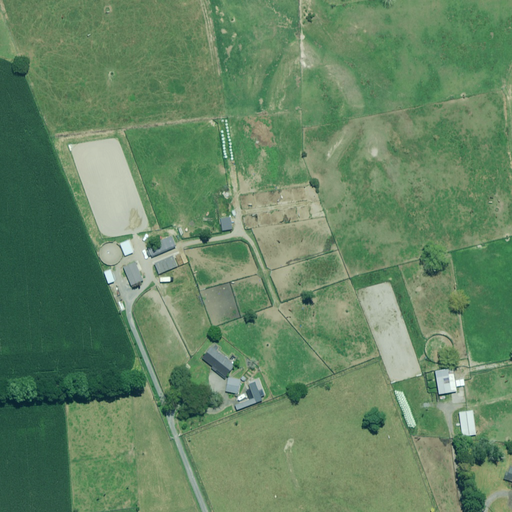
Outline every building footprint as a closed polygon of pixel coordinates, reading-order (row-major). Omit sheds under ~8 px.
[(179,267),(174,256),(155,263),(159,275),(179,267)] [(124,268),(132,286),(133,285),(134,288),(142,285),(141,282),(143,281),(136,263),(124,268)] [(235,367),(212,348),(203,359),(213,367),(212,368),(225,379),(235,367)] [(436,372),(439,392),(439,395),(457,392),(456,387),(465,386),(464,380),(455,381),(453,369),(436,372)] [(439,392),(436,372),(425,373),(428,394),(439,392)] [(241,381),(229,378),(226,392),(238,394),(241,381)] [(476,435),(474,412),(460,413),(462,437),(476,435)]
